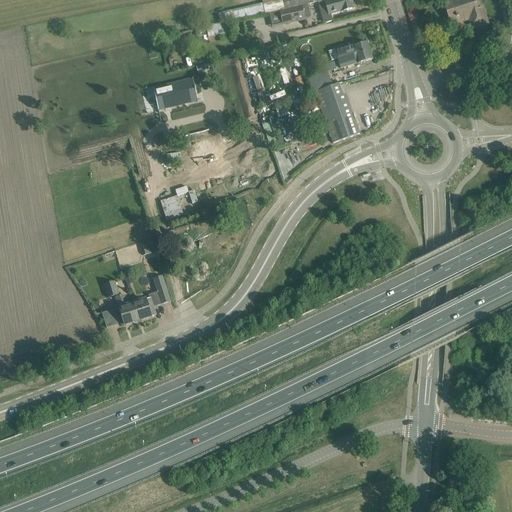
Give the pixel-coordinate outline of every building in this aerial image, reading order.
[(325,0),(325,1),(331,0),(261,0),(265,14),(271,12),(302,6),(325,0)] [(354,8),(351,0),(331,0),(325,1),(325,2),(318,4),(323,24),(333,21),(331,15),(354,8)] [(458,0),(459,1),(445,5),(452,25),(468,20),(471,29),(488,24),(483,9),(477,11),(473,0),(458,0)] [(305,20),(302,6),(271,12),(272,13),(267,14),(271,27),(305,20)] [(332,61),(338,59),(341,69),(358,63),(358,64),(373,60),(367,42),(354,46),(353,44),(329,51),(332,61)] [(208,52),(196,55),(199,66),(211,63),(208,52)] [(338,69),(336,62),(318,68),(320,75),(338,69)] [(198,101),(192,79),(153,88),(158,111),(198,101)] [(333,143),(360,134),(346,94),(342,95),(339,85),(342,84),(342,83),(315,92),(333,143)] [(193,159),(200,158),(203,174),(231,168),(227,151),(214,153),(211,138),(190,142),(193,159)] [(176,185),(176,174),(157,175),(157,186),(176,185)] [(177,196),(160,202),(167,221),(184,216),(177,196)] [(153,253),(150,242),(139,245),(143,256),(153,253)] [(131,303),(137,321),(156,316),(153,308),(170,302),(162,277),(153,280),(157,292),(148,295),(150,299),(137,303),(137,301),(131,303)] [(200,279),(185,284),(188,291),(202,287),(200,279)] [(108,298),(118,295),(114,282),(104,285),(108,298)] [(137,321),(131,303),(127,304),(124,296),(116,298),(125,325),(137,321)] [(101,313),(106,328),(118,324),(113,309),(101,313)] [(462,477),(450,476),(450,485),(461,486),(460,500),(450,499),(450,508),(470,510),(472,478),(464,477),(464,476),(462,476),(462,477)]
